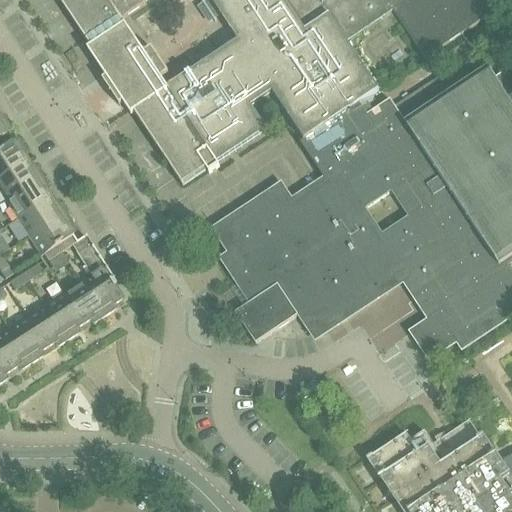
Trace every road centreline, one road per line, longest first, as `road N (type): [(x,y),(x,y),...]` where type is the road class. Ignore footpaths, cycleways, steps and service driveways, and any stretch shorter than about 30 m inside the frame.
road 1 (residential): [(156,463),(177,351),(169,291),(0,33)]
road 2 (tertiary): [(156,463),(126,455),(0,458)]
